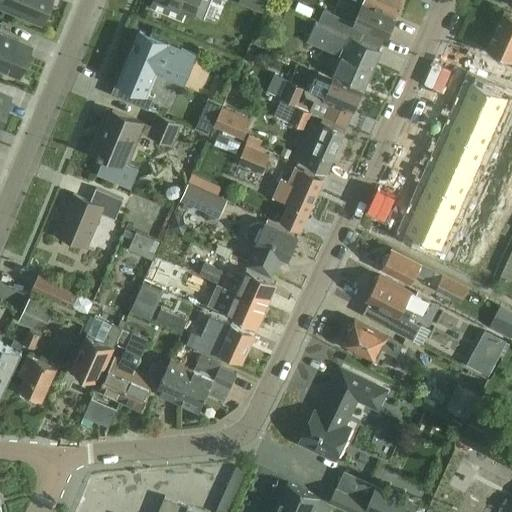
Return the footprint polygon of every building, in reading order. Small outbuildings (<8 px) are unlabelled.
[(0,0),(0,5),(40,22),(49,0),(0,0)] [(204,18),(210,0),(153,0),(150,8),(180,20),(184,11),(193,14),(204,18)] [(240,0),(239,2),(263,12),(268,0),(240,0)] [(396,16),(403,0),(359,0),(363,1),(363,2),(396,16)] [(511,0),(509,0),(501,20),(511,24),(511,0)] [(298,2),(294,11),(309,17),(314,8),(298,2)] [(396,16),(363,2),(353,23),(332,13),(324,10),(318,21),(380,48),(384,38),(386,39),(396,17),(396,16)] [(380,48),(318,21),(316,20),(307,40),(340,55),(332,72),(365,87),(382,49),(380,48)] [(489,46),(511,55),(511,24),(501,20),(489,46)] [(0,35),(0,24),(1,23),(0,22),(0,67),(18,75),(30,48),(0,35)] [(194,55),(140,33),(120,82),(122,83),(116,95),(148,109),(153,96),(146,93),(156,70),(183,82),(194,55)] [(511,55),(489,46),(478,72),(511,87),(511,55)] [(285,67),(306,79),(313,66),(292,54),(285,67)] [(353,111),(353,112),(363,91),(318,71),(313,83),(309,85),(306,91),(307,96),(313,99),(309,109),(346,126),(353,111)] [(289,80),(281,97),(296,103),(304,86),(289,80)] [(242,81),(239,89),(246,92),(249,84),(242,81)] [(472,81),(460,106),(497,122),(508,97),(472,81)] [(9,98),(0,94),(0,127),(1,128),(7,114),(3,112),(9,98)] [(304,128),(311,112),(298,106),(291,122),(304,128)] [(460,106),(449,131),(486,147),(497,122),(460,106)] [(250,119),(221,107),(212,126),(241,138),(250,119)] [(172,145),(181,123),(158,113),(152,127),(113,110),(102,134),(98,133),(90,151),(98,154),(98,155),(103,157),(103,155),(104,156),(97,173),(133,189),(133,187),(130,186),(137,168),(128,165),(142,132),(172,145)] [(199,118),(195,128),(207,133),(211,123),(199,118)] [(326,172),(332,160),(345,131),(321,120),(318,127),(313,125),(298,160),(326,172)] [(258,131),(254,146),(281,153),(285,138),(258,131)] [(449,131),(438,156),(475,172),(486,147),(449,131)] [(262,171),(270,154),(246,144),(238,161),(262,171)] [(438,156),(427,181),(464,197),(475,172),(438,156)] [(511,167),(498,162),(491,182),(511,188),(511,167)] [(182,179),(227,199),(233,186),(187,166),(182,179)] [(273,196),(281,200),(289,203),(281,220),(301,229),(323,179),(296,166),(289,181),(281,178),(273,196)] [(427,181),(416,206),(452,222),(464,197),(427,181)] [(180,200),(208,213),(216,197),(188,183),(180,200)] [(167,188),(167,191),(167,194),(168,196),(171,197),(173,198),(179,196),(180,194),(181,191),(181,189),(179,186),(177,185),(175,185),(169,186),(167,188)] [(90,201),(73,194),(57,234),(87,247),(101,214),(115,220),(123,200),(96,188),(90,201)] [(416,206),(405,231),(441,247),(452,222),(416,206)] [(174,213),(167,228),(183,236),(186,229),(188,228),(183,215),(181,216),(174,213)] [(246,231),(249,240),(256,243),(247,264),(272,275),(280,257),(287,260),(298,236),(266,222),(265,223),(257,220),(250,223),(246,231)] [(511,234),(504,231),(499,242),(507,246),(511,234)] [(137,232),(129,249),(153,259),(155,255),(160,243),(137,232)] [(499,242),(494,253),(502,257),(507,246),(499,242)] [(430,282),(436,270),(394,247),(383,268),(411,283),(415,275),(430,282)] [(155,257),(151,267),(171,277),(176,267),(155,257)] [(510,278),(511,273),(511,258),(508,257),(501,275),(510,278)] [(53,259),(47,271),(79,285),(85,273),(53,259)] [(235,276),(226,272),(222,270),(223,269),(205,261),(198,274),(217,282),(267,305),(277,283),(246,269),(241,280),(234,277),(235,276)] [(442,272),(434,288),(460,301),(468,286),(442,272)] [(69,306),(76,292),(40,275),(33,289),(69,306)] [(429,329),(422,325),(410,318),(421,297),(379,275),(367,299),(394,313),(387,326),(414,340),(421,344),(429,329)] [(217,282),(216,286),(197,277),(191,290),(214,300),(216,296),(224,300),(224,299),(231,302),(226,313),(257,327),(267,305),(217,282)] [(144,280),(130,309),(148,318),(162,289),(144,280)] [(42,331),(52,309),(30,298),(19,320),(42,331)] [(511,309),(500,332),(501,333),(511,338),(511,309)] [(254,334),(211,315),(205,312),(198,326),(194,324),(184,343),(207,353),(210,348),(241,362),(254,334)] [(123,327),(121,326),(97,316),(73,369),(80,372),(79,375),(88,379),(89,376),(97,380),(116,338),(117,339),(123,327)] [(397,356),(403,344),(356,320),(344,342),(375,358),(381,347),(397,356)] [(121,399),(134,369),(148,338),(123,327),(117,339),(127,343),(121,358),(114,355),(113,360),(99,390),(121,399)] [(33,348),(39,334),(30,330),(23,343),(33,348)] [(486,330),(480,341),(502,352),(508,341),(486,330)] [(0,398),(22,351),(0,341),(0,398)] [(42,398),(58,366),(29,352),(20,371),(25,374),(19,387),(23,389),(21,393),(36,400),(38,396),(42,398)] [(205,374),(211,360),(201,355),(195,369),(170,358),(168,363),(160,382),(155,391),(180,402),(189,382),(193,383),(199,371),(205,374)] [(155,380),(160,382),(168,363),(160,359),(157,366),(152,364),(147,375),(134,369),(121,399),(142,409),(155,380)] [(220,365),(221,364),(211,360),(205,374),(199,371),(193,383),(189,382),(180,402),(199,411),(214,379),(231,387),(237,373),(220,365)] [(377,407),(386,389),(341,368),(319,413),(315,410),(300,441),(336,458),(351,428),(344,424),(357,397),(377,407)] [(458,384),(447,405),(468,416),(479,395),(458,384)] [(471,425),(463,441),(511,466),(511,447),(507,445),(471,425)] [(311,511),(319,496),(288,482),(274,511),(311,511)] [(413,511),(418,503),(374,482),(365,500),(362,508),(364,509),(370,511),(413,511)] [(336,487),(330,500),(354,511),(362,511),(364,509),(362,508),(365,500),(336,487)] [(201,511),(163,496),(156,511),(201,511)]
